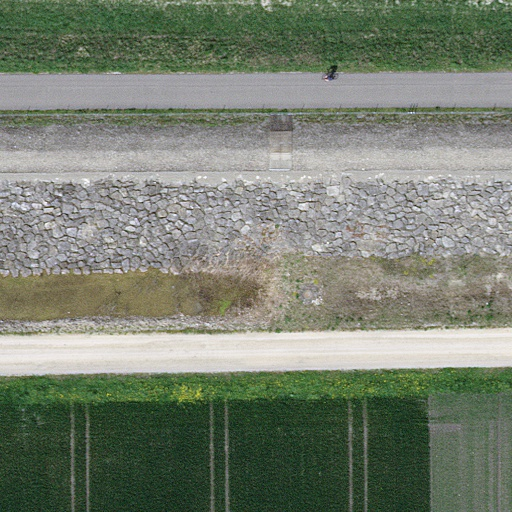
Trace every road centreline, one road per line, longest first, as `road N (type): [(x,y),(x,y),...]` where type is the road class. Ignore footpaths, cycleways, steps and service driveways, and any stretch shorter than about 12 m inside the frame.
road 1 (unclassified): [(511,86),(0,91)]
road 2 (track): [(0,358),(511,356)]
